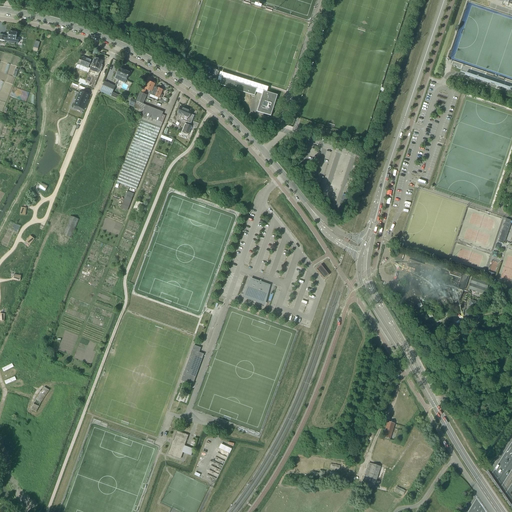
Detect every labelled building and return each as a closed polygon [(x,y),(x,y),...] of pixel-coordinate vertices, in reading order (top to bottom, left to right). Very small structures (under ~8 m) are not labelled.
[(0,34),(0,40),(4,41),(9,42),(9,41),(14,42),(14,43),(18,43),(19,38),(16,38),(17,33),(9,32),(8,37),(5,36),(0,34)] [(78,63),(76,68),(88,73),(90,69),(88,68),(89,66),(91,66),(92,61),(83,57),(81,61),(79,60),(78,63)] [(95,58),(93,62),(91,67),(99,70),(103,61),(95,58)] [(205,76),(204,79),(206,80),(216,83),(219,71),(208,68),(206,72),(205,76)] [(130,73),(119,69),(115,79),(125,84),(127,80),(130,73)] [(254,96),(254,97),(257,89),(222,78),(220,85),(254,96)] [(100,92),(111,97),(115,87),(104,82),(101,89),(100,92)] [(153,87),(154,87),(155,84),(148,82),(145,88),(145,89),(142,88),(140,93),(136,102),(134,107),(135,107),(134,109),(143,112),(142,114),(143,115),(160,122),(162,123),(165,116),(162,115),(163,112),(143,104),(146,95),(144,94),(146,90),(150,91),(151,92),(153,87)] [(156,88),(154,87),(153,87),(151,92),(150,91),(148,94),(159,99),(163,90),(156,88)] [(267,92),(263,91),(256,112),(271,116),(272,112),(274,108),(277,97),(277,95),(267,92)] [(89,95),(85,94),(80,92),(80,93),(79,93),(76,100),(77,100),(77,101),(75,106),(84,109),(85,110),(88,100),(87,100),(89,95)] [(119,98),(128,101),(130,95),(122,92),(119,98)] [(180,107),(177,114),(179,115),(180,116),(179,119),(191,124),(194,116),(190,114),(192,111),(180,107)] [(143,115),(117,182),(136,190),(162,123),(160,122),(143,115)] [(185,124),(181,133),(188,136),(188,134),(191,127),(186,125),(185,124)] [(47,187),(41,183),(38,188),(45,192),(47,187)] [(140,212),(142,202),(136,201),(134,210),(140,212)] [(63,235),(71,239),(79,220),(70,216),(63,235)] [(499,246),(503,247),(504,245),(506,245),(511,227),(510,227),(511,224),(506,222),(499,246)] [(34,239),(30,236),(25,242),(30,245),(34,239)] [(394,260),(401,262),(402,259),(404,254),(397,252),(395,256),(395,257),(394,260)] [(462,289),(431,280),(434,267),(408,260),(406,266),(415,269),(414,273),(412,273),(412,277),(405,303),(412,305),(420,303),(419,297),(422,296),(419,284),(428,286),(430,295),(437,293),(438,297),(444,295),(445,299),(451,298),(452,301),(456,300),(460,301),(463,291),(462,289)] [(316,269),(324,279),(329,275),(321,265),(316,269)] [(458,287),(465,289),(469,276),(451,270),(449,274),(461,278),(458,287)] [(472,277),(468,289),(485,294),(488,282),(472,277)] [(269,286),(251,279),(246,294),(264,301),(269,286)] [(393,288),(395,282),(386,280),(385,286),(393,288)] [(188,383),(192,385),(204,354),(199,353),(201,348),(194,346),(192,350),(195,351),(194,355),(191,354),(181,381),(185,383),(185,382),(188,382),(188,383)] [(36,399),(31,408),(31,410),(36,412),(41,403),(49,390),(44,387),(41,392),(40,391),(39,393),(40,394),(36,399)] [(382,436),(389,439),(394,424),(387,421),(382,436)] [(180,459),(187,440),(188,435),(177,431),(168,455),(180,459)] [(219,448),(230,453),(232,448),(221,444),(219,448)] [(375,484),(376,481),(381,467),(369,463),(364,480),(375,484)] [(406,491),(397,487),(395,491),(403,496),(406,491)]
